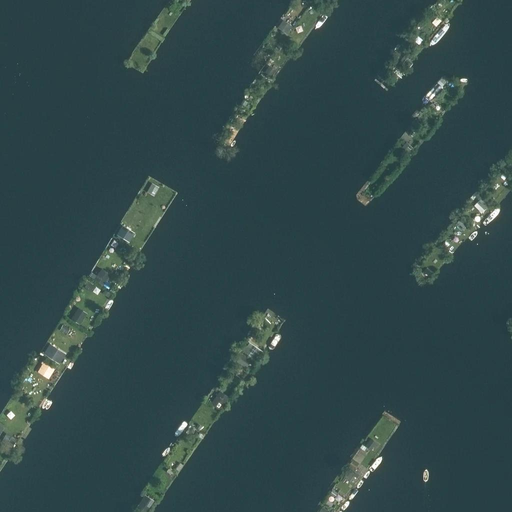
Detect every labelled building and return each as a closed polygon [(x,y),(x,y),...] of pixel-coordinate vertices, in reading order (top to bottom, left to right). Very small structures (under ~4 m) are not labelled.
[(315,1),(312,6),(320,11),(323,7),(315,1)] [(284,20),(278,28),(287,34),(293,26),(284,20)] [(408,59),(403,64),(409,69),(414,63),(408,59)] [(269,66),(265,72),(272,77),(277,71),(269,66)] [(244,100),(240,106),(244,109),(248,103),(244,100)] [(405,144),(401,149),(408,155),(412,150),(405,144)] [(151,184),(148,190),(154,193),(158,188),(151,184)] [(484,196),(479,201),(487,209),(492,203),(484,196)] [(460,220),(456,225),(463,231),(467,226),(460,220)] [(122,226),(117,235),(118,235),(117,237),(120,239),(120,237),(129,242),(134,233),(122,226)] [(94,273),(92,277),(94,279),(94,280),(103,285),(108,277),(99,272),(97,275),(94,273)] [(86,285),(84,287),(90,291),(93,286),(88,282),(87,283),(86,282),(84,284),(86,285)] [(76,311),(71,319),(79,325),(85,317),(76,311)] [(63,325),(60,330),(65,333),(68,328),(63,325)] [(244,345),(240,351),(255,362),(262,352),(249,343),(246,347),(244,345)] [(50,348),(46,355),(56,362),(60,355),(50,348)] [(243,354),(239,360),(247,366),(251,360),(243,354)] [(44,362),(37,372),(48,379),(54,369),(44,362)] [(219,391),(210,403),(220,409),(222,410),(227,403),(225,402),(228,397),(219,391)] [(6,433),(1,441),(12,447),(16,439),(6,433)] [(369,441),(366,446),(372,450),(376,445),(369,441)] [(354,459),(349,466),(355,471),(360,463),(354,459)] [(350,468),(344,476),(350,481),(353,476),(357,478),(359,475),(350,468)] [(144,495),(135,508),(141,511),(146,511),(154,501),(151,499),(152,498),(148,495),(147,497),(144,495)]
